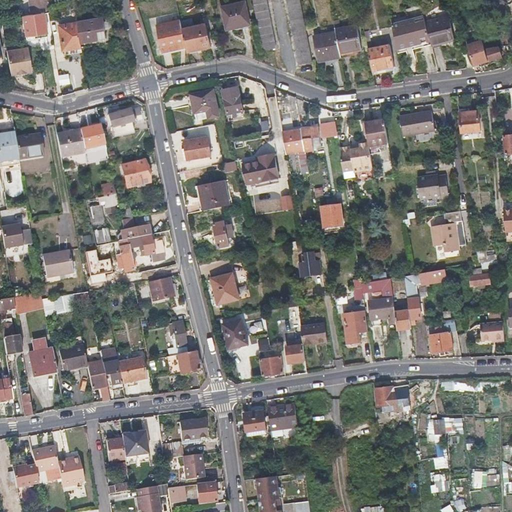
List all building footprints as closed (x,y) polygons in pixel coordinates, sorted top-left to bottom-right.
[(47,6),(45,0),(28,0),(31,14),(23,16),(27,39),(47,35),(43,11),(48,10),(47,6)] [(253,0),(264,52),(271,50),(277,49),(267,0),(253,0)] [(287,0),(301,65),(307,64),(314,62),(300,0),(287,0)] [(250,23),(250,21),(246,3),(223,8),(228,31),(236,29),(236,26),(250,23)] [(108,39),(105,40),(82,43),(83,48),(113,44),(110,27),(112,25),(111,18),(105,19),(108,39)] [(105,19),(79,23),(82,43),(105,40),(108,39),(105,19)] [(434,51),(445,48),(457,45),(450,23),(428,28),(426,19),(393,26),(398,51),(432,44),(434,51)] [(181,23),(181,22),(180,21),(157,26),(164,53),(186,47),(188,53),(210,48),(205,26),(194,28),(192,21),(181,23)] [(82,43),(79,23),(62,25),(65,50),(83,48),(82,43)] [(321,62),(347,57),(353,56),(352,51),(362,49),(358,25),(335,30),(336,33),(316,38),(321,62)] [(395,67),(392,56),(390,46),(374,49),(371,33),(366,34),(373,71),(395,67)] [(504,59),(502,50),(487,52),(484,42),(468,47),(475,67),(490,63),(504,59)] [(9,50),(13,74),(34,70),(30,47),(9,50)] [(239,84),(231,85),(223,87),(229,119),(245,116),(239,84)] [(219,108),(215,97),(212,85),(191,93),(199,116),(219,108)] [(135,130),(134,126),(133,122),(135,121),(132,108),(109,114),(115,136),(135,130)] [(480,129),(479,119),(477,109),(459,112),(462,131),(480,129)] [(432,112),(420,114),(424,134),(435,132),(432,112)] [(424,134),(420,114),(400,117),(403,138),(424,134)] [(330,118),(320,119),(322,136),(328,135),(328,130),(332,130),(330,118)] [(369,144),(370,148),(389,145),(384,120),(365,123),(369,144)] [(81,131),(85,148),(105,144),(100,124),(81,129),(81,131)] [(314,129),(302,131),(305,151),(305,153),(313,152),(312,139),(319,138),(318,125),(313,126),(314,129)] [(14,128),(0,130),(0,164),(1,168),(20,166),(20,161),(19,159),(16,137),(16,135),(14,128)] [(305,151),(302,131),(301,129),(282,132),(286,154),(305,151)] [(86,153),(85,148),(81,131),(69,133),(57,135),(62,158),(86,153)] [(209,151),(207,142),(204,133),(181,141),(187,159),(209,151)] [(511,133),(503,134),(505,154),(511,152),(511,133)] [(19,159),(31,157),(43,155),(40,134),(16,137),(19,159)] [(373,169),(370,148),(369,144),(359,145),(360,149),(352,150),(351,147),(340,149),(344,176),(352,174),(356,174),(356,172),(373,169)] [(274,154),(266,155),(259,156),(260,160),(242,164),(245,183),(254,182),(278,177),(274,154)] [(151,182),(148,171),(145,160),(123,165),(128,187),(151,182)] [(431,177),(435,197),(441,196),(441,198),(449,196),(446,175),(431,177)] [(421,199),(435,197),(431,177),(429,178),(428,176),(418,178),(421,199)] [(279,183),(278,177),(254,182),(255,187),(279,183)] [(231,202),(227,190),(224,178),(200,185),(206,209),(231,202)] [(117,194),(114,183),(108,184),(109,187),(102,188),(104,193),(104,197),(105,197),(111,195),(117,194)] [(117,194),(111,195),(105,197),(107,209),(120,206),(117,194)] [(344,225),(342,214),(341,204),(322,206),(326,227),(344,225)] [(101,205),(97,207),(92,208),(95,223),(105,221),(101,205)] [(511,230),(511,208),(503,210),(505,231),(511,230)] [(131,209),(121,211),(123,220),(132,218),(133,218),(131,209)] [(434,245),(443,244),(444,244),(445,252),(459,249),(459,246),(455,228),(459,227),(463,227),(462,220),(460,211),(444,214),(446,224),(432,227),(434,245)] [(123,220),(124,224),(125,228),(134,226),(132,218),(123,220)] [(122,240),(149,234),(147,222),(143,223),(144,226),(125,230),(126,234),(121,236),(122,240)] [(222,228),(219,229),(215,230),(214,225),(201,228),(207,251),(219,248),(218,242),(225,240),(222,228)] [(20,226),(2,228),(5,250),(23,247),(20,226)] [(84,229),(88,248),(95,246),(91,227),(84,229)] [(466,244),(463,227),(459,227),(455,228),(459,246),(466,244)] [(111,234),(108,235),(104,236),(103,231),(98,232),(100,243),(113,240),(111,234)] [(151,240),(149,234),(122,240),(119,241),(126,272),(135,270),(131,248),(144,245),(146,254),(164,250),(161,238),(151,240)] [(45,275),(60,273),(74,270),(71,251),(41,256),(45,275)] [(96,252),(89,253),(83,255),(87,276),(97,274),(101,274),(96,252)] [(478,257),(479,262),(497,259),(496,254),(478,257)] [(476,272),(498,268),(497,259),(479,262),(471,264),(472,269),(476,269),(476,272)] [(409,310),(410,320),(422,318),(419,301),(416,286),(428,283),(449,280),(447,268),(404,276),(409,310)] [(303,296),(305,296),(306,296),(308,299),(309,299),(309,296),(311,295),(311,293),(316,293),(316,295),(324,293),(321,276),(317,276),(316,271),(303,273),(304,279),(300,280),(303,296)] [(491,283),(490,278),(489,273),(472,276),(474,286),(491,283)] [(233,275),(222,278),(212,280),(219,306),(240,301),(233,275)] [(158,300),(166,299),(173,297),(169,281),(154,284),(158,300)] [(362,284),(363,287),(363,290),(380,288),(379,281),(362,284)] [(353,291),(355,302),(362,300),(361,290),(353,291)] [(90,302),(88,292),(73,296),(75,305),(90,302)] [(41,295),(13,299),(14,308),(16,315),(44,310),(43,302),(41,295)] [(73,296),(43,302),(44,310),(46,319),(76,312),(75,305),(73,296)] [(371,326),(397,323),(395,312),(393,298),(367,302),(371,326)] [(14,308),(13,299),(0,300),(0,313),(6,353),(17,351),(15,335),(13,335),(10,319),(6,319),(4,310),(14,308)] [(411,328),(410,320),(409,310),(395,312),(397,323),(398,330),(411,328)] [(367,331),(365,321),(364,311),(342,314),(345,334),(367,331)] [(442,325),(439,326),(435,326),(436,333),(429,334),(433,353),(440,351),(445,351),(453,349),(450,331),(457,329),(455,319),(446,320),(447,331),(443,331),(442,325)] [(247,345),(244,333),(242,320),(223,324),(229,349),(247,345)] [(480,322),(481,331),(482,338),(493,337),(496,337),(497,341),(505,340),(503,320),(480,322)] [(178,355),(193,353),(189,323),(172,325),(176,348),(173,349),(174,356),(178,355)] [(327,341),(325,332),(324,323),(300,327),(302,345),(313,343),(313,342),(317,341),(317,342),(327,341)] [(45,341),(40,342),(34,343),(36,354),(30,356),(35,380),(58,376),(53,351),(47,352),(45,341)] [(302,345),(294,346),(286,347),(288,363),(305,360),(302,345)] [(83,346),(71,349),(59,351),(63,371),(78,368),(87,366),(87,365),(83,346)] [(113,390),(123,388),(123,385),(122,383),(116,353),(115,348),(100,351),(102,362),(105,375),(110,374),(113,390)] [(119,352),(116,353),(122,383),(125,383),(146,379),(142,358),(121,362),(119,352)] [(195,352),(193,353),(178,355),(181,373),(198,370),(195,352)] [(262,376),(272,374),(282,372),(279,356),(259,359),(262,376)] [(88,370),(89,375),(92,388),(100,387),(107,385),(105,375),(102,362),(87,365),(87,366),(88,370)] [(0,379),(0,401),(4,401),(3,398),(13,397),(10,378),(0,379)] [(102,400),(110,399),(107,385),(100,387),(102,400)] [(382,404),(393,403),(391,388),(391,386),(375,388),(377,405),(382,404)] [(391,388),(393,403),(394,410),(410,409),(408,387),(391,388)] [(32,414),(31,404),(29,394),(22,395),(25,415),(32,414)] [(295,405),(281,406),(268,408),(271,429),(298,426),(295,405)] [(262,411),(244,413),(246,436),(265,434),(262,411)] [(207,433),(207,434),(207,435),(212,435),(209,416),(185,419),(186,429),(189,428),(197,427),(198,434),(207,433)] [(126,426),(128,439),(130,453),(132,452),(132,448),(137,448),(138,462),(148,461),(143,430),(135,431),(134,425),(126,426)] [(197,427),(189,428),(190,435),(191,435),(198,434),(197,427)] [(124,458),(121,437),(99,440),(102,462),(124,458)] [(182,443),(161,446),(163,460),(182,458),(184,457),(182,443)] [(33,465),(34,472),(57,468),(56,465),(53,446),(30,450),(33,465)] [(184,457),(182,458),(185,481),(203,479),(200,455),(184,457)] [(57,468),(61,487),(75,484),(74,482),(81,481),(76,456),(69,458),(69,460),(65,461),(65,463),(56,465),(57,468)] [(125,464),(127,481),(128,491),(134,490),(131,465),(130,465),(130,463),(125,464)] [(13,467),(17,487),(36,483),(34,472),(33,465),(20,468),(19,466),(13,467)] [(256,479),(260,506),(260,511),(280,511),(275,476),(256,479)] [(128,491),(127,481),(118,483),(118,480),(115,480),(116,483),(117,493),(128,491)] [(195,486),(196,495),(198,504),(216,502),(213,483),(195,486)] [(160,511),(156,487),(137,490),(139,498),(136,499),(138,506),(140,506),(140,511),(160,511)] [(183,487),(167,489),(169,495),(170,505),(185,503),(183,487)] [(309,511),(308,496),(300,497),(293,498),(295,511),(309,511)]
